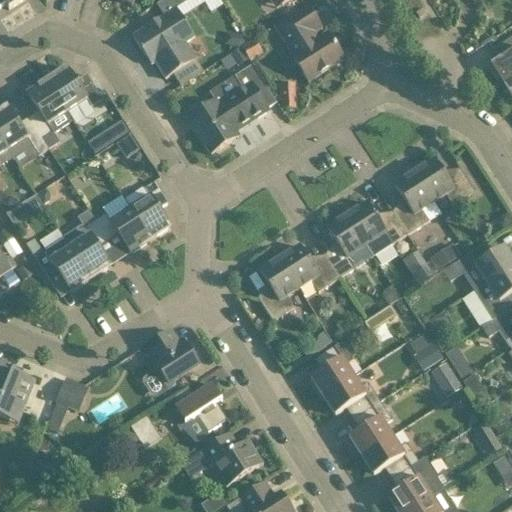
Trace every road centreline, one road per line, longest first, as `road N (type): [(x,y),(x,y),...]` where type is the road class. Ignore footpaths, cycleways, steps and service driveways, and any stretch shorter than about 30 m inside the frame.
road 1 (residential): [(201,200),(98,49),(50,33),(0,63)]
road 2 (residential): [(339,511),(194,300)]
road 3 (residential): [(390,88),(201,200)]
road 4 (residential): [(194,300),(83,362),(0,328)]
road 5 (residential): [(511,182),(475,126),(390,88)]
